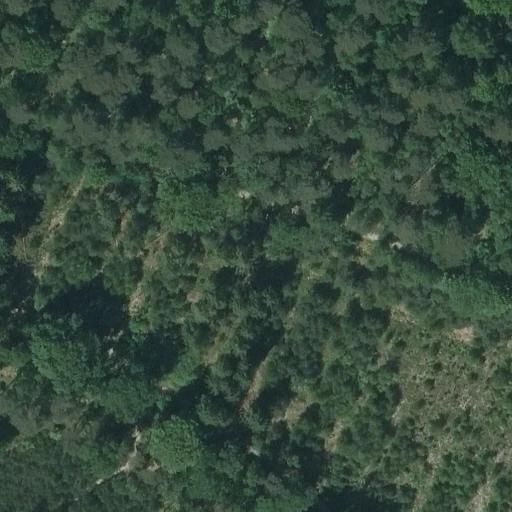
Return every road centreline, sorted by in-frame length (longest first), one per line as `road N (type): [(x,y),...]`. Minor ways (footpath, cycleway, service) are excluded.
road 1 (track): [(0,120),(511,285)]
road 2 (track): [(324,511),(155,369),(0,309)]
